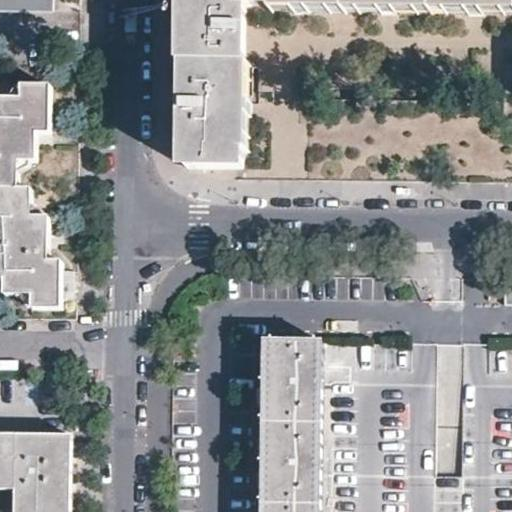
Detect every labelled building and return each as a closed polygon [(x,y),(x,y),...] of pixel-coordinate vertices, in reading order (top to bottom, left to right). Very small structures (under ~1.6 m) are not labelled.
[(0,0),(0,11),(54,12),(53,0),(0,0)] [(189,44),(188,167),(246,169),(246,117),(253,117),(253,103),(246,103),(247,6),(262,6),(276,6),(276,14),(511,16),(511,0),(190,0),(190,29),(182,29),(182,43),(189,44)] [(40,164),(40,138),(41,136),(54,136),(55,89),(26,89),(26,90),(25,102),(0,101),(0,281),(7,282),(7,297),(37,298),(37,311),(65,312),(66,264),(53,264),(53,220),(35,220),(34,193),(22,192),(22,191),(22,164),(40,164)] [(321,511),(324,344),(268,343),(265,511),(321,511)] [(71,511),(72,489),(73,438),(0,436),(0,493),(19,494),(18,511),(71,511)]
